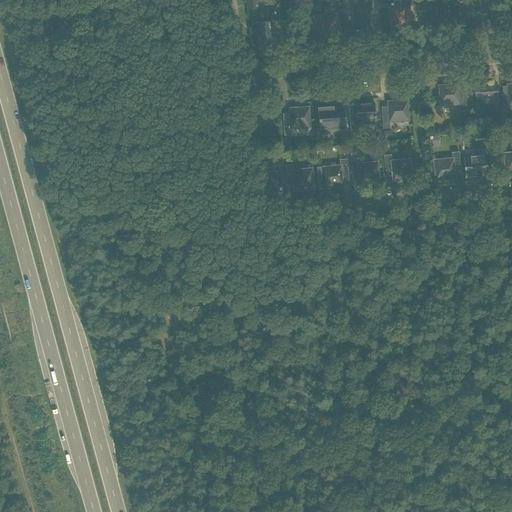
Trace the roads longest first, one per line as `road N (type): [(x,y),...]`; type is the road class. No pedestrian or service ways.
road 1 (primary): [(117,511),(0,74)]
road 2 (primary): [(0,164),(93,511)]
road 3 (residential): [(236,208),(249,214),(511,189)]
road 4 (residential): [(242,76),(493,59)]
road 5 (residential): [(236,208),(220,78)]
road 6 (track): [(32,511),(0,392)]
